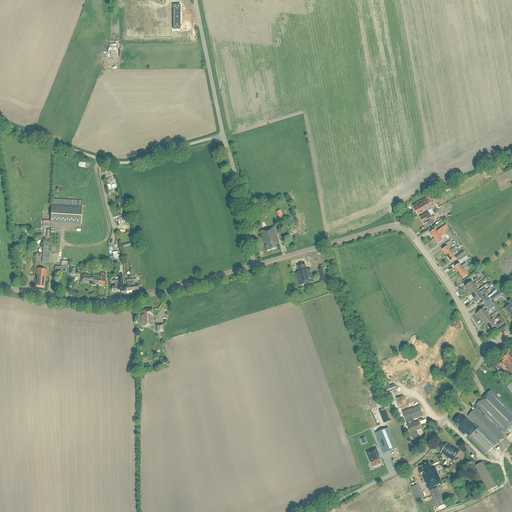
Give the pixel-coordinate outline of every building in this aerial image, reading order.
[(413,207),(418,216),(437,205),(433,196),(430,198),(429,196),(425,198),(426,199),(422,202),(421,201),(416,203),(417,204),(413,207)] [(81,223),(82,201),(52,199),(51,222),(81,223)] [(429,213),(420,218),(424,225),(427,223),(428,226),(434,223),(432,220),(435,219),(433,214),(430,216),(429,213)] [(446,225),(436,232),(435,230),(433,228),(430,230),(432,232),(430,233),(434,239),(439,236),(441,234),(444,233),(445,232),(449,229),(446,225)] [(273,226),(260,230),(263,243),(265,243),(266,246),(265,246),(266,251),(276,248),(274,244),(278,243),(273,226)] [(449,229),(445,232),(450,239),(454,236),(451,232),(449,229)] [(443,241),(441,239),(439,236),(434,239),(438,245),(443,241)] [(442,250),(446,256),(451,253),(453,251),(456,249),(454,248),(450,251),(447,247),(442,250)] [(452,254),(454,253),(455,253),(457,251),(456,249),(453,251),(451,253),(446,256),(450,262),(455,259),(452,254)] [(457,261),(466,255),(463,251),(455,257),(457,261)] [(460,263),(468,258),(466,255),(458,260),(460,263)] [(455,268),(459,273),(463,270),(465,268),(468,266),(466,263),(461,267),(459,264),(455,268)] [(314,281),(311,273),(310,274),(310,272),(311,271),(310,269),(307,270),(305,264),(297,266),(299,272),(296,273),(299,285),(314,281)] [(37,269),(36,277),(37,277),(44,277),(46,278),(47,270),(37,269)] [(468,275),(463,270),(459,273),(463,279),(468,275)] [(92,284),(99,285),(101,277),(100,277),(95,276),(95,277),(82,275),(80,283),(92,285),(92,284)] [(44,277),(37,277),(37,280),(34,280),(34,284),(36,284),(36,286),(44,287),(44,277)] [(465,287),(468,291),(477,284),(476,283),(473,285),(471,282),(465,287)] [(468,291),(471,296),(477,291),(476,289),(479,287),(477,284),(468,291)] [(471,296),(474,300),(485,291),(484,289),(479,293),(477,291),(471,296)] [(485,291),(474,300),(477,304),(480,301),(482,304),(488,300),(485,296),(489,293),(487,290),(486,291),(485,291)] [(494,307),(489,300),(484,303),(489,311),(494,307)] [(153,316),(152,309),(143,310),(143,315),(140,315),(141,324),(144,323),(144,326),(153,326),(153,319),(152,319),(152,316),(153,316)] [(476,314),(479,319),(488,312),(487,310),(484,312),(483,310),(476,314)] [(479,319),(482,323),(489,318),(487,316),(490,314),(488,312),(479,319)] [(482,323),(485,327),(494,321),(493,319),(490,320),(489,318),(482,323)] [(496,323),(494,321),(485,327),(488,331),(495,327),(493,324),(496,323)] [(511,356),(511,358),(508,353),(502,358),(503,360),(501,361),(505,367),(506,366),(508,369),(507,369),(511,376),(511,356)] [(399,408),(397,403),(392,391),(396,389),(394,385),(385,389),(387,394),(394,411),(399,408)] [(465,434),(469,437),(469,438),(486,455),(495,445),(504,436),(485,417),(486,415),(504,434),(511,425),(511,411),(491,390),(476,405),(481,410),(480,412),(476,408),(468,417),(475,424),(474,425),(463,415),(461,417),(460,416),(453,423),(460,429),(459,431),(464,435),(465,434)] [(408,426),(410,433),(413,440),(419,437),(416,431),(421,429),(419,422),(415,423),(413,419),(423,416),(419,406),(402,412),(406,422),(408,426)] [(392,419),(380,424),(383,431),(395,425),(392,419)] [(389,431),(377,436),(384,454),(396,449),(389,431)] [(452,461),(459,451),(451,445),(450,446),(447,444),(446,445),(442,443),(438,448),(442,450),(441,453),(452,461)] [(381,464),(378,456),(379,456),(376,449),(366,453),(371,463),(372,462),(374,467),(381,464)] [(398,462),(408,458),(406,452),(395,456),(398,462)] [(437,508),(444,505),(437,488),(434,490),(433,487),(441,483),(435,467),(432,469),(429,463),(421,466),(422,467),(418,468),(421,474),(423,473),(424,476),(423,477),(428,489),(428,488),(437,508)] [(448,470),(458,477),(463,470),(452,463),(448,470)] [(482,464),(475,468),(489,492),(495,488),(482,464)] [(417,485),(411,487),(417,501),(422,499),(417,485)]
